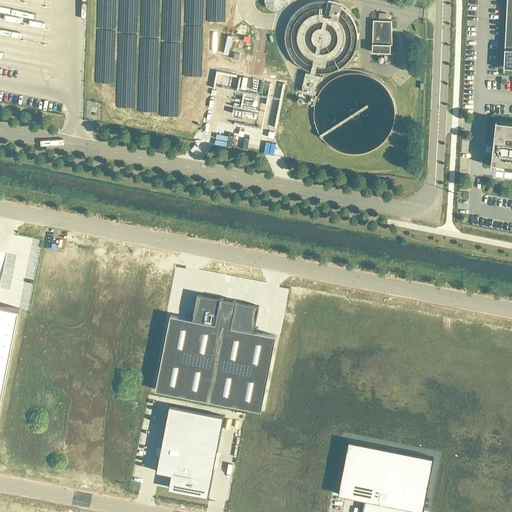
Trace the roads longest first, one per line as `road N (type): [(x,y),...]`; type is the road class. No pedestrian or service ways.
road 1 (unclassified): [(0,209),(511,311)]
road 2 (unclassified): [(429,214),(0,130)]
road 3 (unclassified): [(429,214),(441,0)]
road 4 (unclassified): [(0,484),(139,511)]
road 5 (unknown): [(480,98),(475,200),(511,213)]
